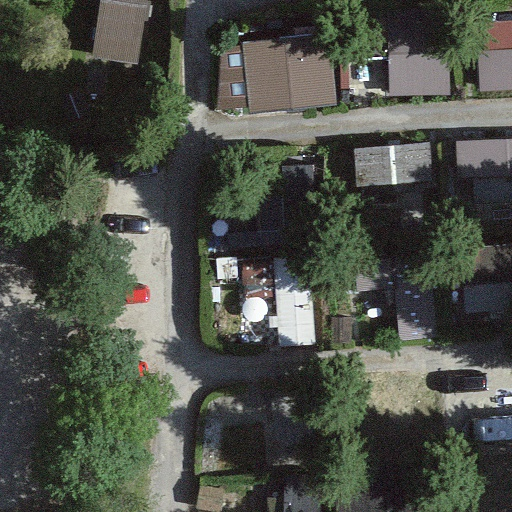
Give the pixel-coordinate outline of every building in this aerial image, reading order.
[(148,0),(98,0),(90,56),(138,64),(148,0)] [(449,16),(388,16),(389,94),(449,94),(449,16)] [(511,22),(476,24),(479,93),(511,91),(511,22)] [(331,33),(243,43),(251,115),(339,105),(331,33)] [(511,137),(456,141),(459,177),(511,173),(511,137)] [(429,143),(354,148),(356,188),(432,183),(429,143)] [(503,229),(511,228),(511,202),(502,203),(503,229)] [(511,263),(466,270),(474,328),(511,322),(511,263)] [(401,275),(405,349),(435,347),(432,274),(401,275)] [(511,511),(511,483),(482,483),(482,511),(511,511)]
